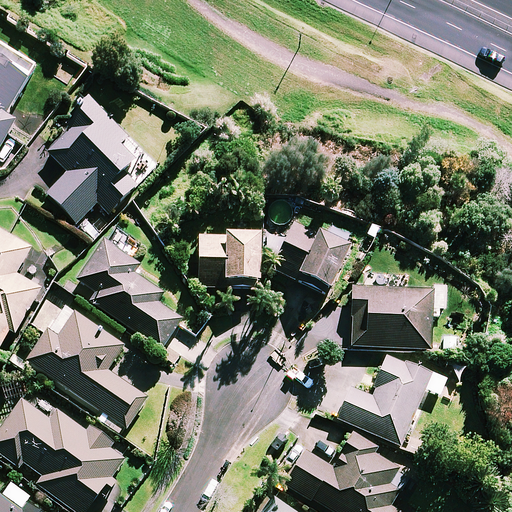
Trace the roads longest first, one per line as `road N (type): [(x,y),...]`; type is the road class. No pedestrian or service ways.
road 1 (residential): [(246,383),(180,511)]
road 2 (trunk): [(511,55),(399,0)]
